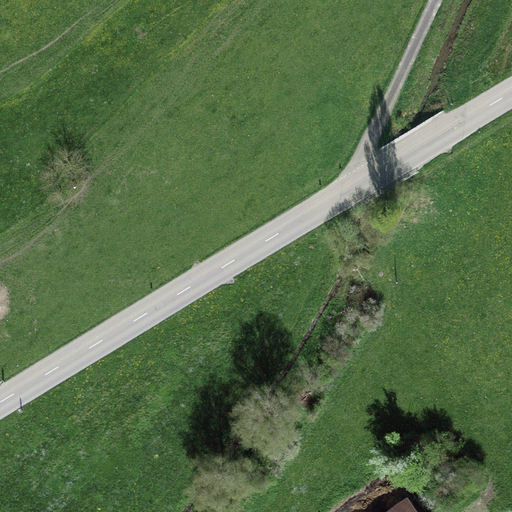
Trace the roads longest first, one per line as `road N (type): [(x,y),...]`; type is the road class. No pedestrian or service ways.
road 1 (tertiary): [(0,401),(511,90)]
road 2 (track): [(353,184),(435,0)]
